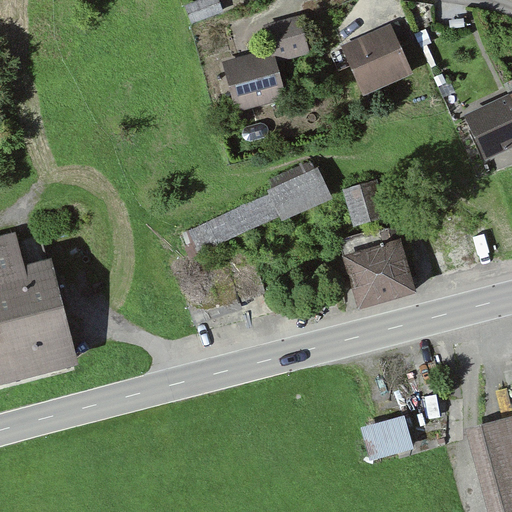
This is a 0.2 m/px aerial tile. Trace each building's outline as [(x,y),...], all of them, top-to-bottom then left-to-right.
[(194,21),(224,11),(219,0),(210,0),(189,7),(194,21)] [(222,65),(236,117),(286,103),(276,66),(310,57),(300,18),(266,28),(272,52),(222,65)] [(390,28),(344,45),(362,91),(407,74),(390,28)] [(511,94),(464,113),(481,157),(511,145),(511,94)] [(314,174),(176,233),(188,261),(326,202),(314,174)] [(343,193),(354,232),(388,222),(377,183),(343,193)] [(12,238),(0,240),(0,386),(68,372),(45,264),(19,270),(12,238)] [(342,261),(358,316),(418,299),(402,244),(342,261)] [(222,262),(178,277),(195,325),(239,310),(222,262)] [(511,511),(511,420),(463,434),(484,511),(511,511)] [(397,421),(355,431),(363,462),(405,452),(397,421)]
